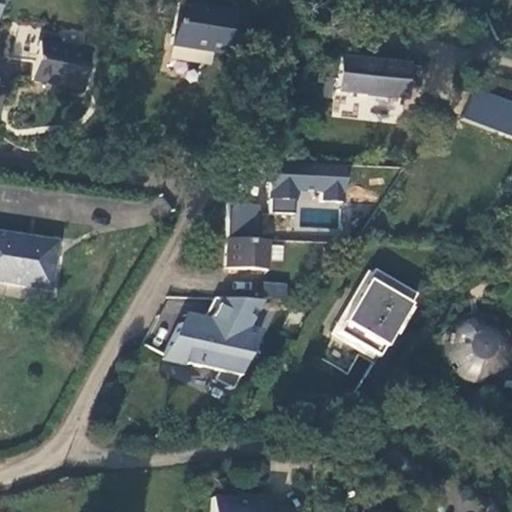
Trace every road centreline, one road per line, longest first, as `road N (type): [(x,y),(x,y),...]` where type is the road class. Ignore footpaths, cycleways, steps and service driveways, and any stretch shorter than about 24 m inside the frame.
road 1 (unclassified): [(447,492),(340,457),(205,454),(121,462),(63,453)]
road 2 (unclassified): [(63,453),(209,188)]
road 3 (unclassified): [(268,73),(341,33),(391,37),(511,71)]
road 4 (unclassified): [(0,160),(209,188)]
road 5 (unclassified): [(209,188),(268,73)]
